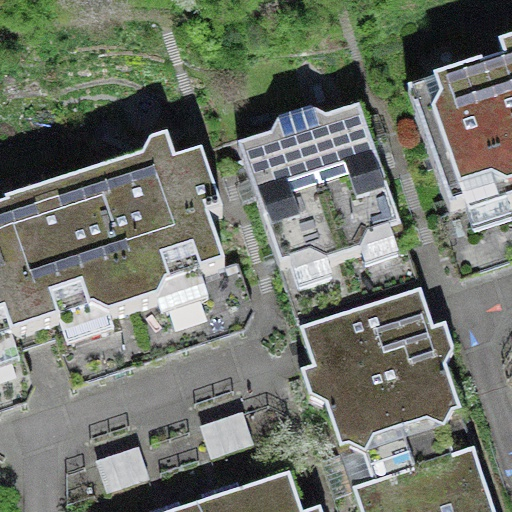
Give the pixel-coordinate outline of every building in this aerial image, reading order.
[(511,45),(499,49),(507,63),(408,97),(450,220),(511,198),(511,45)] [(400,236),(363,123),(335,132),(317,124),(284,134),(278,151),(245,162),(281,275),(309,266),(368,247),(400,236)] [(144,163),(6,207),(8,214),(0,215),(0,349),(32,339),(86,321),(115,329),(160,314),(168,294),(181,290),(227,274),(212,227),(223,221),(203,160),(175,167),(167,143),(152,148),(144,163)] [(298,338),(311,377),(343,366),(409,345),(430,337),(417,298),(298,338)] [(493,511),(479,470),(476,458),(478,456),(468,421),(461,417),(446,371),(454,355),(445,331),(430,337),(409,345),(343,366),(311,377),(302,381),(308,404),(324,412),(343,461),(354,458),(367,504),(370,511),(365,511),(493,511)] [(254,453),(242,420),(201,434),(212,467),(254,453)] [(151,488),(140,455),(97,469),(108,503),(151,488)] [(265,489),(221,504),(195,511),(298,511),(289,481),(265,489)]
